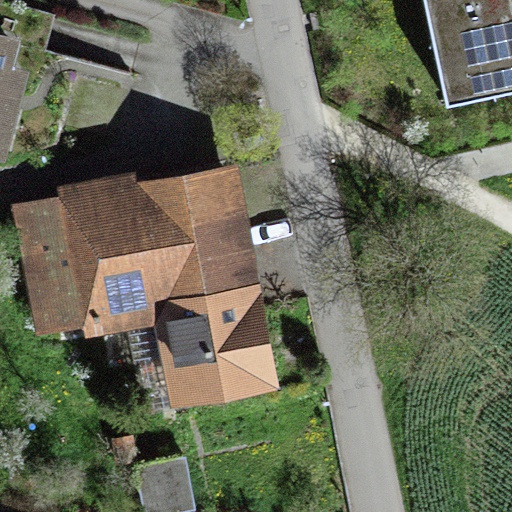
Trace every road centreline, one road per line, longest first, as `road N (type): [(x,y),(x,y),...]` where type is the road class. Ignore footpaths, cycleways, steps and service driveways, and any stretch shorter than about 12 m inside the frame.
road 1 (residential): [(374,511),(285,53)]
road 2 (residential): [(186,26),(137,155),(0,186)]
